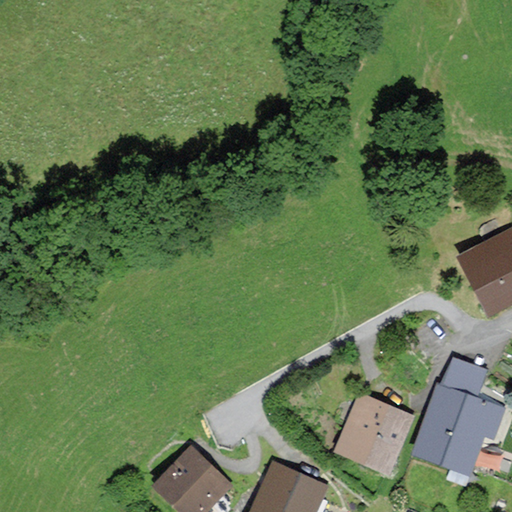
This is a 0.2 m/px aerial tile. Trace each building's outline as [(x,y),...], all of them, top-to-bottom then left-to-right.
[(511,229),(463,253),(489,306),(511,295),(511,229)] [(501,403),(436,383),(415,449),(470,466),(483,428),(492,431),(501,403)] [(407,419),(355,397),(335,447),(386,468),(407,419)] [(192,452),(156,489),(179,511),(204,511),(229,487),(192,452)] [(310,511),(324,483),(267,457),(242,511),(310,511)]
